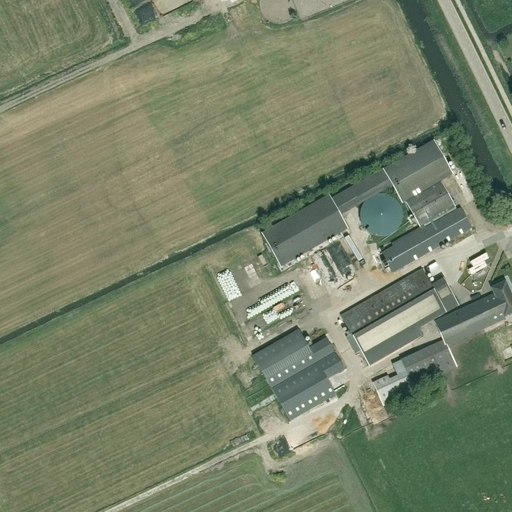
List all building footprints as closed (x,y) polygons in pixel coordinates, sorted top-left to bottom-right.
[(143,0),(142,1),(143,4),(137,7),(142,17),(179,0),(143,0)] [(131,31),(135,29),(131,21),(126,24),(131,31)] [(393,247),(381,253),(393,273),(471,229),(460,209),(425,228),(423,224),(454,207),(440,181),(452,174),(433,141),(382,170),(391,186),(401,203),(404,201),(419,228),(391,244),(393,247)] [(329,195),(261,234),(280,267),(347,229),(340,215),(367,200),(375,195),(391,186),(382,170),(331,199),(329,195)] [(472,267),(468,270),(471,275),(486,267),(483,261),(488,259),(485,253),(469,262),(472,267)] [(219,266),(224,272),(238,260),(234,254),(219,266)] [(258,324),(323,295),(311,268),(246,298),(258,324)] [(240,269),(225,276),(228,281),(242,275),(240,269)] [(420,270),(340,316),(365,360),(445,313),(459,305),(443,278),(430,286),(420,270)] [(249,286),(246,278),(230,285),(233,293),(249,286)] [(491,297),(491,296),(487,298),(491,306),(492,306),(493,308),(498,305),(499,307),(502,305),(500,299),(510,294),(505,282),(490,288),(494,296),(491,297)] [(478,301),(490,327),(505,319),(504,317),(511,313),(511,297),(510,294),(500,299),(502,305),(499,307),(498,305),(493,308),(492,306),(491,306),(487,298),(478,301)] [(291,313),(296,321),(319,307),(314,298),(291,313)] [(433,322),(442,341),(445,348),(446,347),(490,327),(478,301),(433,322)] [(298,330),(252,357),(271,389),(290,421),(335,395),(326,380),(344,370),(334,352),(326,339),(309,348),(298,330)] [(445,348),(442,341),(400,361),(391,365),(396,376),(388,380),(387,376),(372,383),(383,407),(415,392),(413,388),(456,368),(446,347),(445,348)]
